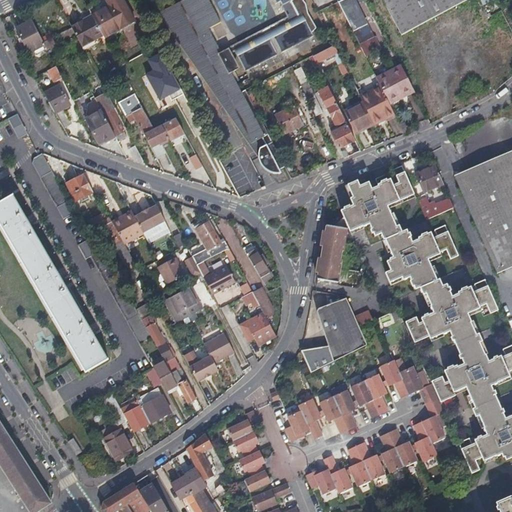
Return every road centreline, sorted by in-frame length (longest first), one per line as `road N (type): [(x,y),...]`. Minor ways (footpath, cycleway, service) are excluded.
road 1 (residential): [(253,216),(57,146),(37,129),(18,91)]
road 2 (residential): [(511,92),(318,187)]
road 3 (residential): [(80,503),(251,385)]
road 4 (unknown): [(425,138),(511,309)]
road 5 (residential): [(0,374),(80,503)]
road 6 (residential): [(423,405),(290,463)]
road 7 (residential): [(297,305),(318,187)]
